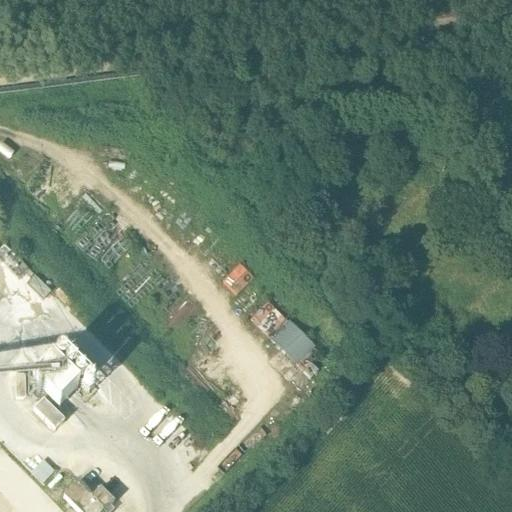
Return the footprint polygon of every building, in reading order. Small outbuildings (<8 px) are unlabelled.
[(243,264),(221,282),(235,298),(257,280),(243,264)] [(299,365),(318,347),(290,319),(272,338),(299,365)] [(465,335),(452,346),(475,369),(486,358),(465,335)] [(96,391),(63,359),(33,390),(65,423),(96,391)] [(46,459),(33,471),(45,483),(58,471),(46,459)] [(96,498),(80,483),(66,498),(79,511),(121,511),(124,510),(104,490),(96,498)]
